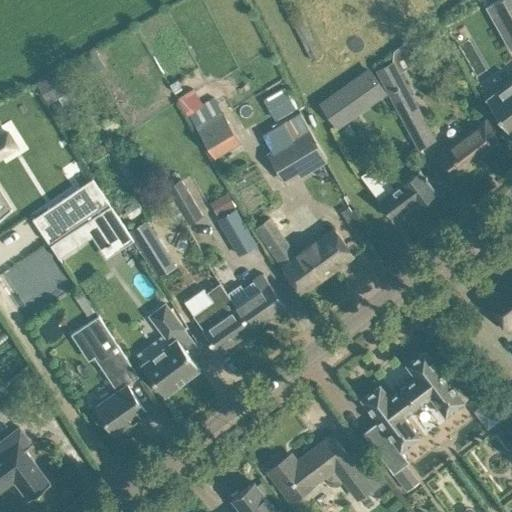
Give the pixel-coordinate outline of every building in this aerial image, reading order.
[(511,0),(495,0),(487,5),(497,24),(503,21),(511,36),(511,0)] [(67,66),(36,84),(48,104),(78,86),(67,66)] [(370,68),(319,106),(336,129),(388,91),(370,68)] [(511,79),(486,99),(511,134),(511,79)] [(285,85),(266,96),(279,117),(298,106),(285,85)] [(391,99),(417,147),(428,141),(403,93),(391,99)] [(300,113),(261,135),(271,152),(267,154),(284,184),(326,159),(300,113)] [(224,114),(197,129),(213,156),(239,141),(224,114)] [(435,157),(452,180),(500,144),(483,121),(435,157)] [(9,122),(0,126),(0,204),(11,198),(0,179),(0,152),(20,140),(9,122)] [(381,170),(366,181),(393,219),(416,202),(418,205),(436,192),(426,177),(427,176),(426,174),(424,175),(419,169),(394,188),(381,170)] [(182,180),(167,189),(187,224),(203,215),(182,180)] [(99,184),(56,211),(68,231),(111,204),(99,184)] [(219,213),(238,203),(231,190),(212,200),(219,213)] [(110,205),(50,244),(59,257),(93,235),(101,249),(128,231),(110,205)] [(235,209),(218,219),(239,253),(256,243),(235,209)] [(253,229),(301,293),(353,254),(333,227),(293,257),(266,220),(253,229)] [(161,239),(140,250),(167,293),(186,282),(161,239)] [(256,291),(235,305),(252,329),(286,305),(269,281),(269,282),(262,272),(249,281),(256,291)] [(511,326),(511,279),(485,299),(508,330),(511,326)] [(199,330),(216,354),(252,329),(235,305),(220,282),(206,292),(213,301),(192,315),(202,328),(199,330)] [(141,364),(144,367),(165,395),(166,394),(166,393),(199,368),(199,369),(200,368),(174,334),(184,327),(165,302),(149,315),(170,342),(143,363),(142,363),(141,364)] [(139,375),(136,372),(97,316),(71,334),(89,360),(95,356),(117,390),(95,405),(97,408),(93,410),(92,415),(97,422),(102,423),(105,420),(114,433),(146,411),(127,383),(139,375)] [(445,415),(464,401),(425,350),(407,364),(416,377),(390,397),(380,384),(361,398),(378,420),(363,432),(393,472),(406,462),(408,460),(400,449),(419,435),(404,415),(430,395),(445,415)] [(0,488),(14,478),(29,498),(50,482),(25,449),(32,443),(20,427),(0,441),(0,488)] [(321,447),(319,444),(290,466),(284,458),(268,470),(291,500),(322,476),(327,482),(330,484),(335,484),(339,483),(344,480),(358,497),(361,495),(363,498),(387,480),(374,462),(361,472),(349,456),(350,456),(349,455),(348,455),(333,435),(334,434),(333,433),(326,438),(326,439),(326,440),(325,441),(326,442),(327,443),(321,447)] [(406,462),(393,472),(406,489),(419,480),(406,462)] [(277,511),(254,481),(232,498),(242,511),(277,511)]
